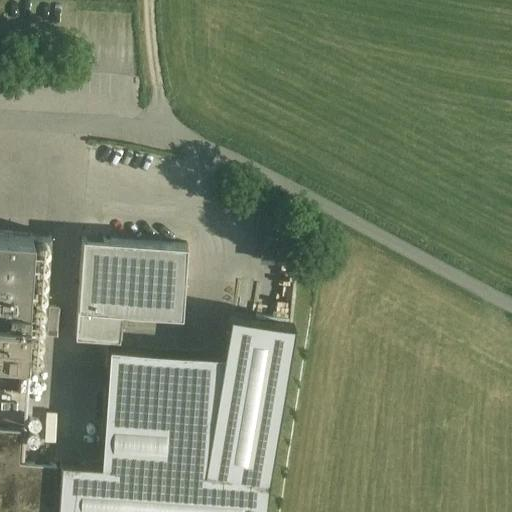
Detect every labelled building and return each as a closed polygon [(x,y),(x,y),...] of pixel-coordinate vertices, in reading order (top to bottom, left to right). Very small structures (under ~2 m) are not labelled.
[(197,223),(223,222),(222,206),(196,208),(197,223)] [(50,235),(31,234),(31,233),(0,230),(0,354),(22,356),(42,358),(50,235)] [(82,236),(77,307),(181,314),(186,243),(82,236)] [(61,461),(57,511),(263,511),(268,482),(294,323),(229,313),(222,356),(204,471),(103,464),(61,461)] [(130,349),(127,394),(126,412),(197,417),(185,353),(130,349)]
